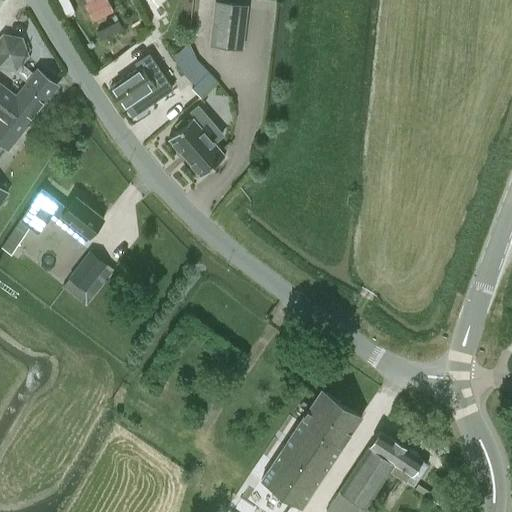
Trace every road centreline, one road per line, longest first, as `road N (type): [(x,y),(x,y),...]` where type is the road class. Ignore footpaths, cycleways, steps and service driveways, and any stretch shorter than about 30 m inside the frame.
road 1 (unclassified): [(456,380),(409,376),(351,343),(203,227),(86,81),(40,0)]
road 2 (tertiary): [(456,380),(511,208)]
road 3 (tertiary): [(487,511),(491,478),(456,380)]
